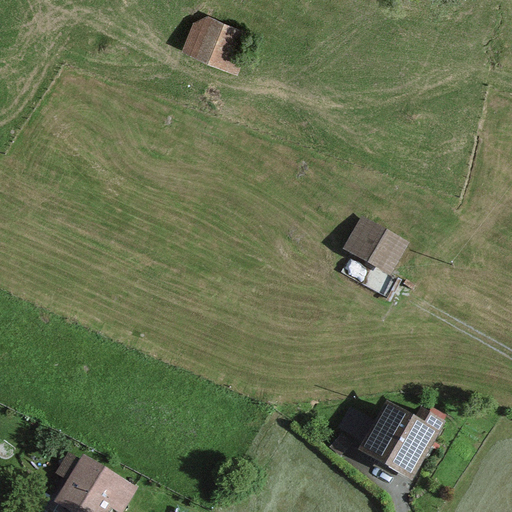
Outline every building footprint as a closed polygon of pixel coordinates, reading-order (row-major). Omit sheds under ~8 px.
[(196,24),(186,47),(236,67),(249,37),(209,19),(205,28),(196,24)] [(363,220),(348,246),(388,270),(403,245),(363,220)] [(370,419),(359,438),(367,443),(365,447),(413,474),(442,423),(423,412),(415,425),(387,409),(378,424),(370,419)] [(342,436),(332,448),(340,454),(350,443),(342,436)] [(84,462),(61,499),(80,511),(102,511),(111,499),(123,506),(132,492),(84,462)]
